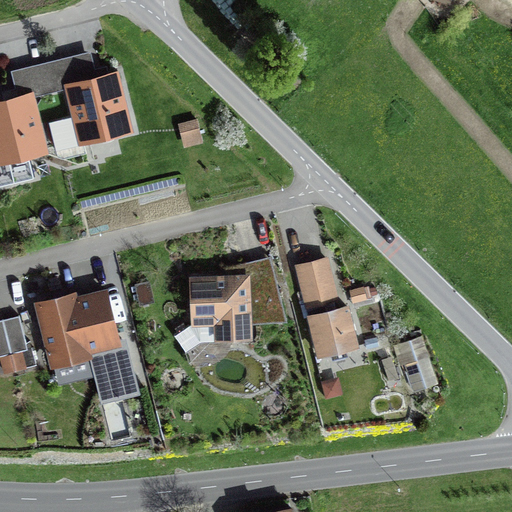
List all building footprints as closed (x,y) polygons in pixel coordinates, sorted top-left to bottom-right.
[(74,56),(58,60),(65,87),(71,86),(81,83),(74,56)] [(44,64),(28,68),(34,95),(50,91),(44,64)] [(126,127),(113,75),(81,83),(71,86),(84,138),(126,127)] [(28,96),(0,103),(0,158),(41,148),(28,96)] [(195,124),(177,129),(183,152),(201,147),(195,124)] [(307,305),(336,298),(326,259),(297,266),(307,305)] [(216,319),(217,334),(249,334),(249,322),(286,320),(277,286),(246,287),(246,276),(193,278),(195,321),(216,319)] [(45,344),(50,347),(54,363),(87,355),(86,349),(117,341),(105,292),(74,300),(72,294),(39,302),(46,332),(43,338),(45,344)] [(346,306),(309,315),(319,354),(356,345),(346,306)] [(0,355),(27,349),(18,315),(0,319),(0,355)] [(1,356),(5,371),(24,366),(21,351),(1,356)]
